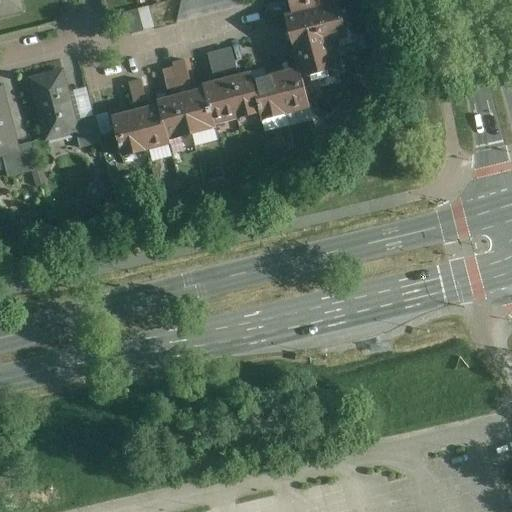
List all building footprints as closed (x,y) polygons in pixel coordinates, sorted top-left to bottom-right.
[(23,0),(0,0),(0,16),(26,10),(23,0)] [(202,0),(203,12),(249,9),(248,0),(202,0)] [(285,0),(286,18),(330,6),(329,0),(285,0)] [(292,54),(296,53),(300,69),(304,84),(335,76),(327,45),(347,40),(337,4),(330,6),(286,18),(283,19),(292,54)] [(151,5),(129,11),(135,33),(157,27),(151,5)] [(231,47),(207,53),(212,75),(236,69),(231,47)] [(175,66),(163,69),(168,90),(188,86),(190,79),(185,60),(174,63),(175,66)] [(65,67),(30,76),(46,141),(78,132),(81,131),(78,118),(65,67)] [(300,69),(274,77),(285,119),(312,112),(305,89),(304,84),(300,69)] [(225,81),(236,122),(260,116),(251,83),(249,75),(225,81)] [(285,119),(274,77),(251,83),(260,116),(262,125),(285,119)] [(4,81),(0,82),(0,155),(4,155),(22,150),(20,143),(4,81)] [(143,81),(131,84),(135,100),(147,97),(143,81)] [(203,91),(213,128),(236,122),(225,81),(202,87),(203,91)] [(203,91),(179,97),(190,139),(214,132),(213,128),(203,91)] [(156,103),(157,107),(167,145),(190,139),(179,97),(156,103)] [(157,107),(133,113),(145,155),(168,149),(167,145),(157,107)] [(133,113),(110,119),(121,161),(145,155),(133,113)] [(94,114),(78,118),(81,131),(78,132),(82,146),(101,141),(94,114)] [(32,140),(20,143),(22,150),(4,155),(10,175),(39,168),(32,140)]
